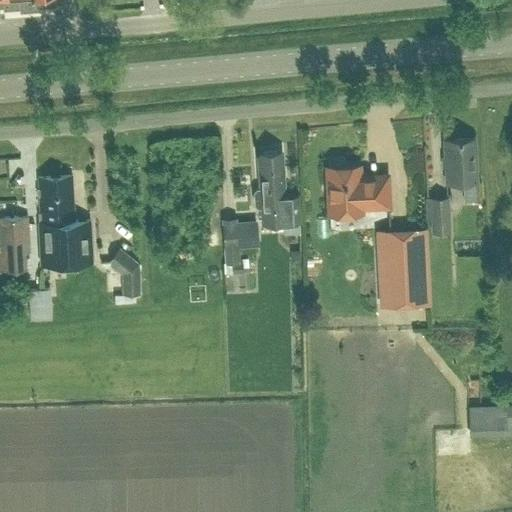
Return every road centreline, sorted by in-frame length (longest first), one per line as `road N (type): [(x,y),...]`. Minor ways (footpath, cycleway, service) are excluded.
road 1 (secondary): [(0,87),(511,41)]
road 2 (unclassified): [(0,132),(511,87)]
road 3 (residential): [(0,34),(387,0)]
